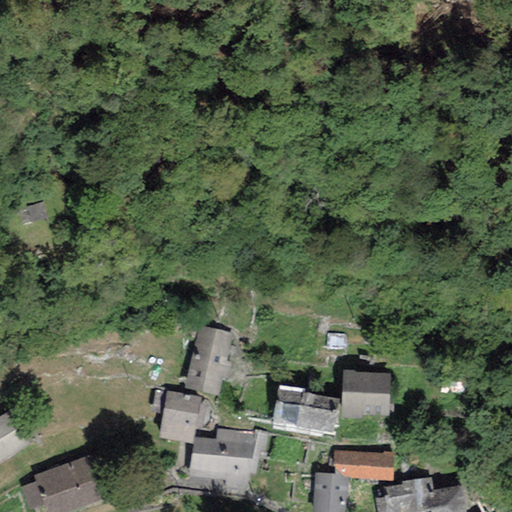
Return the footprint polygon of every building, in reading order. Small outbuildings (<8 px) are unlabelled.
[(225,361),(231,335),(197,328),(184,388),(218,395),(221,379),(228,381),(232,363),(225,361)] [(344,372),(342,414),(342,417),(362,418),(362,414),(388,416),(390,374),(344,372)] [(334,433),(339,400),(305,393),(305,389),(278,386),(272,423),(334,433)] [(199,396),(165,391),(158,438),(192,443),(193,437),(199,396)] [(9,411),(0,416),(0,462),(30,445),(9,411)] [(256,435),(216,430),(216,440),(193,437),(192,443),(187,476),(224,480),(223,487),(245,489),(256,435)] [(334,451),(333,475),(348,476),(392,479),(393,454),(334,451)] [(91,454),(34,474),(36,480),(45,505),(47,511),(65,511),(107,497),(91,454)] [(345,511),(348,476),(333,475),(315,474),(312,511),(345,511)] [(402,485),(386,488),(387,496),(375,498),(376,511),(422,511),(430,511),(466,511),(463,486),(433,490),(431,477),(401,482),(402,485)] [(45,505),(36,480),(20,486),(29,510),(45,505)]
